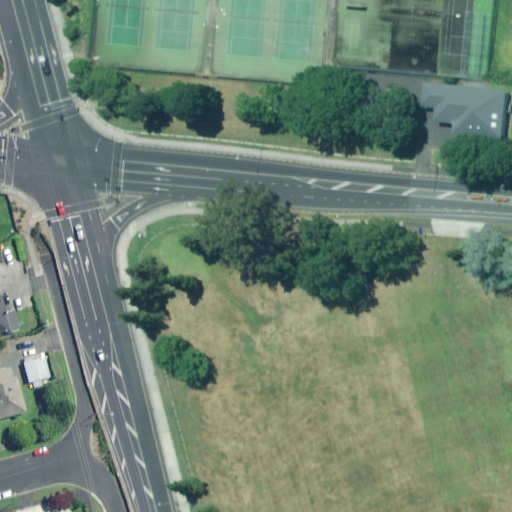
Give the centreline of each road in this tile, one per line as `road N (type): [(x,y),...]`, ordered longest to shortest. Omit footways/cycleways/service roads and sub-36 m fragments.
road 1 (secondary): [(511,198),(189,171)]
road 2 (primary): [(159,511),(89,246)]
road 3 (residential): [(65,470),(85,415),(46,255)]
road 4 (secondary): [(189,171),(63,158)]
road 5 (primary): [(189,171),(145,194),(89,246)]
